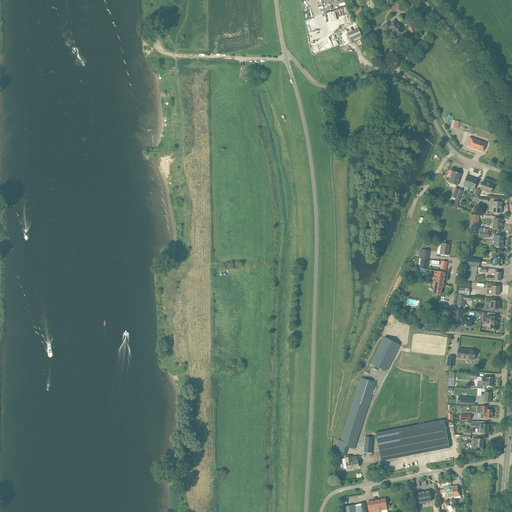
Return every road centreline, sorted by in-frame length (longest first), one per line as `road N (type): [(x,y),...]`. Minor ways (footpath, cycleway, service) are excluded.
road 1 (unclassified): [(305,511),(316,206),(286,56)]
road 2 (unclassified): [(511,196),(503,173),(448,145),(420,90),(392,73)]
road 3 (secondary): [(511,148),(484,82),(419,0)]
road 4 (unclassified): [(328,497),(498,460)]
road 5 (unclassified): [(511,122),(476,55),(431,0)]
road 6 (residential): [(506,339),(449,331),(457,262)]
road 7 (residential): [(498,460),(506,339)]
road 8 (unclassified): [(392,73),(327,87),(286,56)]
